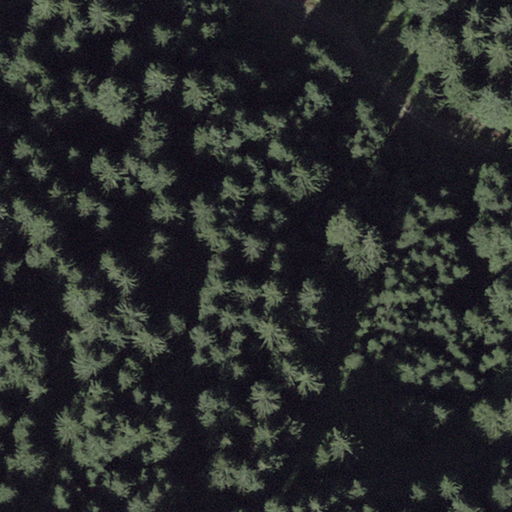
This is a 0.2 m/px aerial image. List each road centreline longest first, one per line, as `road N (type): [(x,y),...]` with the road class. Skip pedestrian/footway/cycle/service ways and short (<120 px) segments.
road 1 (track): [(511,448),(159,511)]
road 2 (track): [(275,0),(317,27),(419,127),(511,173)]
